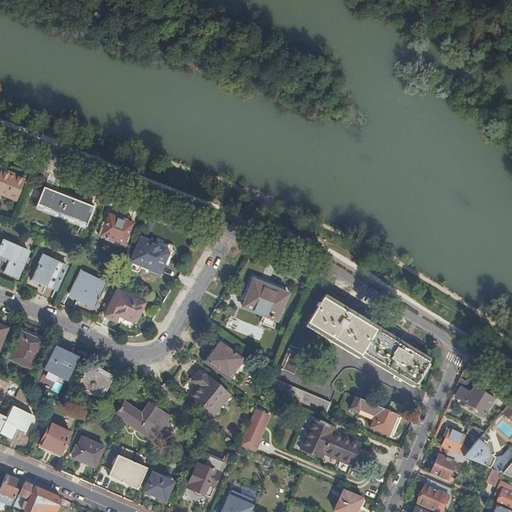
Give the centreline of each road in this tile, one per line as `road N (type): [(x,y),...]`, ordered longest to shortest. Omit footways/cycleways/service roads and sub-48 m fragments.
road 1 (residential): [(229,231),(168,340),(143,356),(124,356),(0,298)]
road 2 (residential): [(459,349),(316,259),(229,231)]
road 3 (residential): [(229,231),(0,135)]
road 4 (residential): [(459,349),(388,511)]
road 5 (residential): [(121,511),(0,460)]
